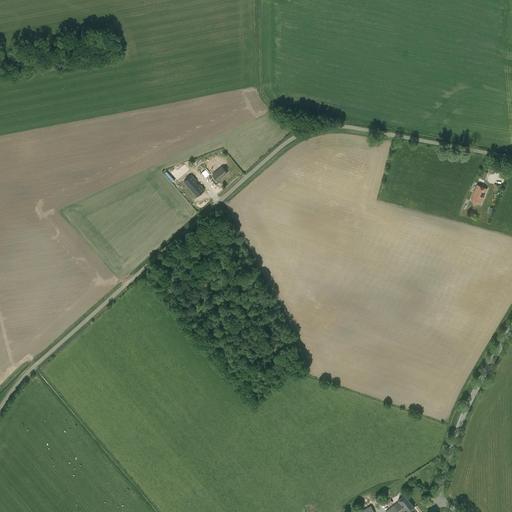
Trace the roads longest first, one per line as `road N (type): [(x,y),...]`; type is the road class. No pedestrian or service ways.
road 1 (unclassified): [(0,408),(46,350),(291,138),(341,126),(511,157)]
road 2 (unclassified): [(438,497),(459,423),(511,320)]
